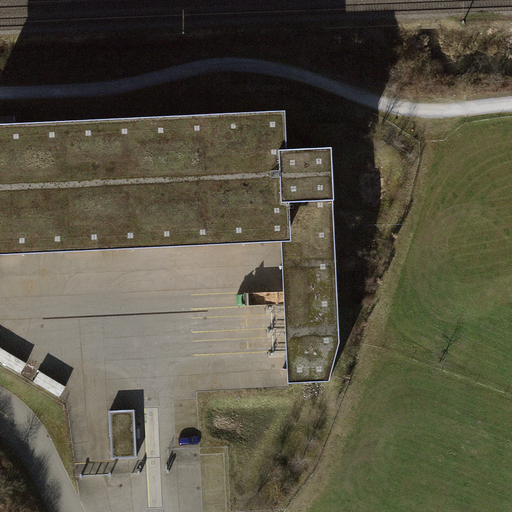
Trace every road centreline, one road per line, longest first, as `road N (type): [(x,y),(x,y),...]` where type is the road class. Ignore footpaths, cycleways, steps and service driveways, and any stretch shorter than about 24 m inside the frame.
road 1 (unknown): [(194,511),(182,399),(165,359),(133,342),(37,334)]
road 2 (unclassified): [(0,408),(34,443),(69,511)]
